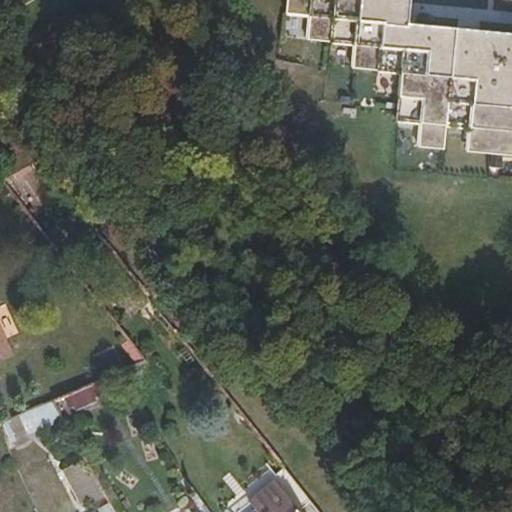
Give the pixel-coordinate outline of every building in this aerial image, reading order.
[(511,27),(404,16),(405,0),(280,0),(279,11),(303,13),(302,37),(352,42),(350,64),(399,69),(394,120),(416,121),(414,144),(441,146),(442,125),(464,127),(462,148),(511,153),(511,27)] [(0,198),(9,194),(0,183),(0,198)] [(140,359),(124,339),(116,345),(131,363),(140,359)] [(294,511),(304,502),(280,471),(242,498),(250,508),(253,511),(294,511)] [(111,511),(103,497),(92,503),(96,511),(111,511)]
